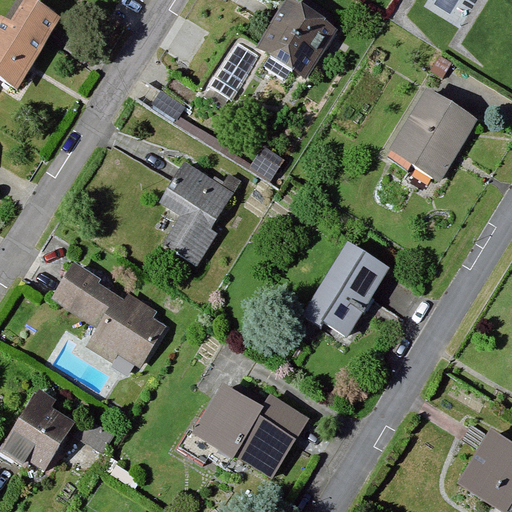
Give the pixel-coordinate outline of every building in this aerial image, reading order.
[(347,29),(302,0),(299,0),(264,55),(310,85),(347,29)] [(65,29),(19,2),(0,33),(0,89),(21,102),(65,29)] [(233,97),(256,52),(234,40),(210,85),(233,97)] [(451,67),(439,59),(430,74),(443,81),(451,67)] [(188,108),(166,94),(155,110),(177,124),(188,108)] [(481,128),(433,98),(393,162),(441,191),(481,128)] [(288,169),(267,155),(256,171),(277,185),(288,169)] [(239,202),(185,170),(161,211),(182,224),(166,251),(198,270),(239,202)] [(392,279),(349,254),(308,325),(351,350),(392,279)] [(99,288),(78,277),(61,308),(100,331),(88,353),(116,368),(123,361),(142,371),(164,333),(151,326),(156,316),(128,300),(124,307),(97,292),(99,288)] [(60,409),(40,397),(2,461),(45,486),(76,433),(53,420),(60,409)] [(263,419),(224,397),(197,443),(276,490),(314,427),(272,403),(263,419)] [(511,511),(511,452),(494,442),(463,493),(494,511),(511,511)]
